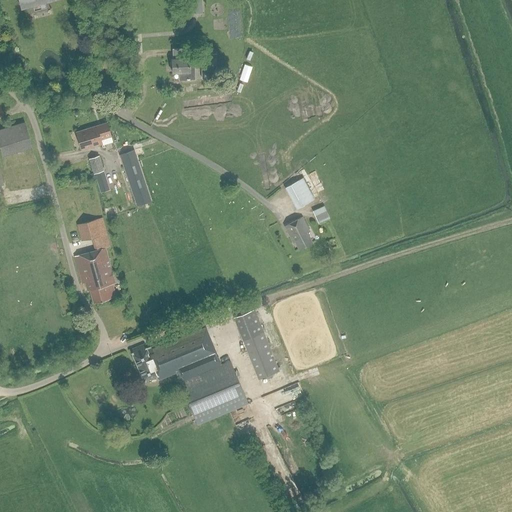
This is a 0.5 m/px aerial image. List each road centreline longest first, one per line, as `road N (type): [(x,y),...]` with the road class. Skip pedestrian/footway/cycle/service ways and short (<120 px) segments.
road 1 (unclassified): [(0,392),(31,388),(96,358),(104,340),(75,284),(27,106)]
road 2 (track): [(511,221),(231,312)]
road 3 (unclassified): [(263,201),(100,106),(27,106)]
